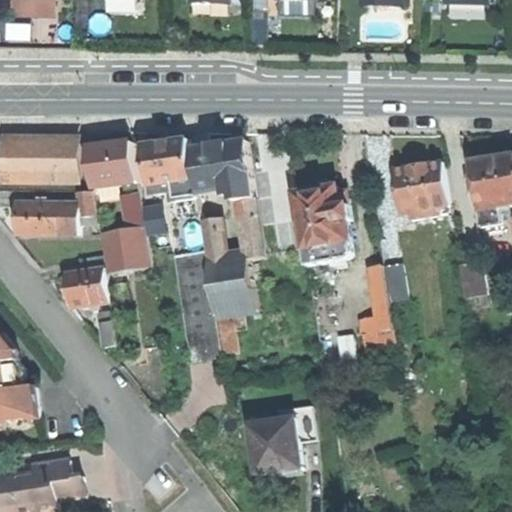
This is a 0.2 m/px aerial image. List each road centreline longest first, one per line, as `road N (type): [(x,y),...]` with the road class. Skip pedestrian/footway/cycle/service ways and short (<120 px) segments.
road 1 (secondary): [(0,101),(511,104)]
road 2 (residential): [(134,427),(0,256)]
